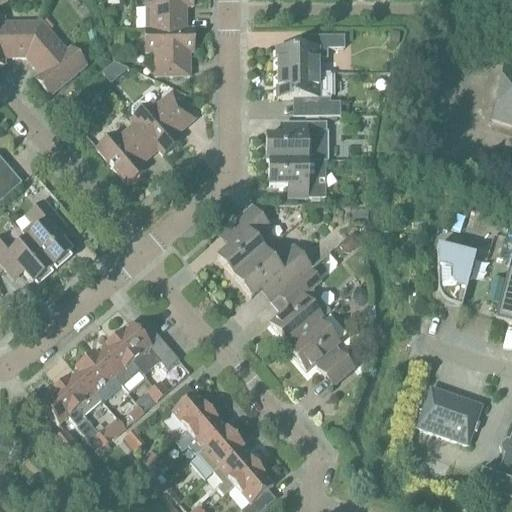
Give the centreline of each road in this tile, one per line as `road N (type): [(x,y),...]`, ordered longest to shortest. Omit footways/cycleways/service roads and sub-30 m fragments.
road 1 (residential): [(306,500),(318,468),(307,446),(138,258)]
road 2 (residential): [(138,258),(224,182),(227,1)]
road 3 (residential): [(227,1),(477,15)]
road 4 (residential): [(0,90),(138,258)]
road 5 (residential): [(0,372),(138,258)]
